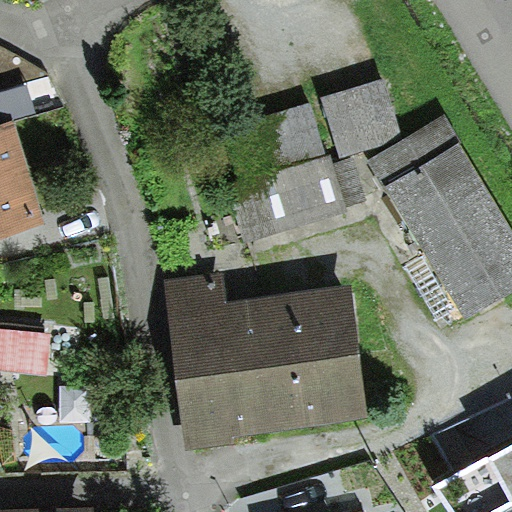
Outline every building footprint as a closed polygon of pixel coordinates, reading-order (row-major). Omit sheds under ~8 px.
[(385,82),(322,100),(340,159),(402,142),(385,82)] [(27,85),(0,92),(0,114),(3,125),(13,122),(36,115),(27,85)] [(251,185),(231,190),(246,244),(348,215),(346,206),(333,165),(331,155),(326,157),(311,104),(234,126),(251,185)] [(511,227),(446,117),(370,162),(465,319),(511,290),(511,227)] [(0,234),(43,222),(13,122),(3,125),(0,125),(0,234)] [(354,159),(333,165),(346,206),(367,200),(354,159)] [(170,275),(189,446),(237,441),(236,434),(363,420),(348,287),(228,301),(225,269),(170,275)] [(47,339),(0,333),(0,368),(43,374),(47,339)] [(511,511),(511,448),(435,489),(451,511),(511,511)]
